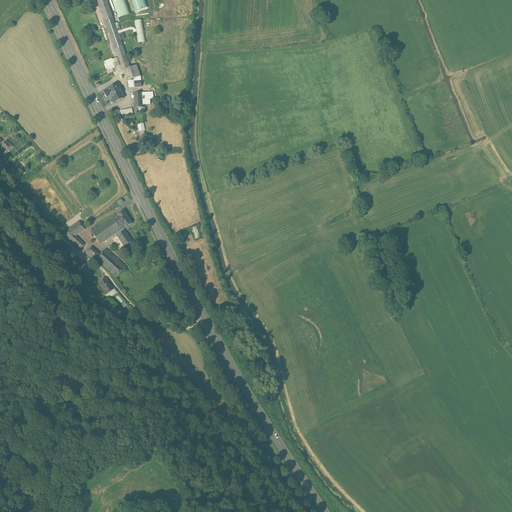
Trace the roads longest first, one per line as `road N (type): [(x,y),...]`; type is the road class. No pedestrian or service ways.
road 1 (primary): [(48,0),(206,321),(326,511)]
road 2 (track): [(0,168),(138,309),(184,327),(206,321)]
